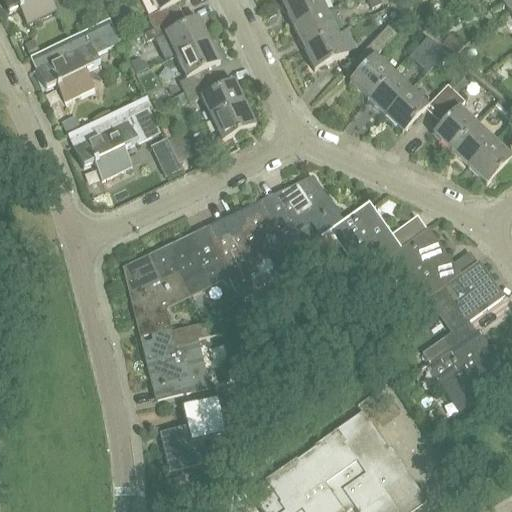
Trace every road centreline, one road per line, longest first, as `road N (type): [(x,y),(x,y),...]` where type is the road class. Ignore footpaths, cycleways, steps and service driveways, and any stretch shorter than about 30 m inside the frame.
road 1 (residential): [(125,511),(117,420),(75,247)]
road 2 (residential): [(75,247),(295,143)]
road 3 (residential): [(295,143),(488,226)]
road 4 (residential): [(75,247),(0,68)]
road 5 (residential): [(295,143),(229,0)]
